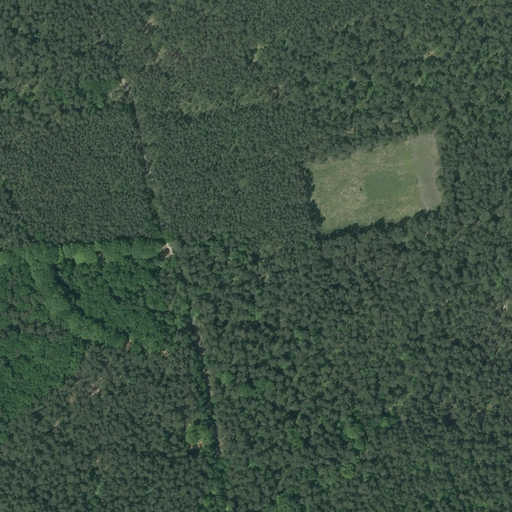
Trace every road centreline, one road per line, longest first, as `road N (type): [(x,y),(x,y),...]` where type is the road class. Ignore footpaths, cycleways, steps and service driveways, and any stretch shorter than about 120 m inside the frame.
road 1 (track): [(223,511),(213,432),(165,245)]
road 2 (track): [(165,245),(132,108),(84,0)]
road 3 (track): [(165,245),(0,250)]
